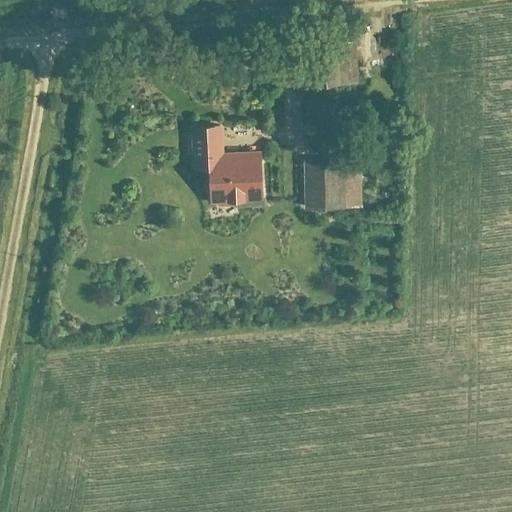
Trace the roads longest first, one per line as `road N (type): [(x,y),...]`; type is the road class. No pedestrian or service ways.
road 1 (track): [(358,0),(0,39)]
road 2 (unclassified): [(0,278),(44,34)]
